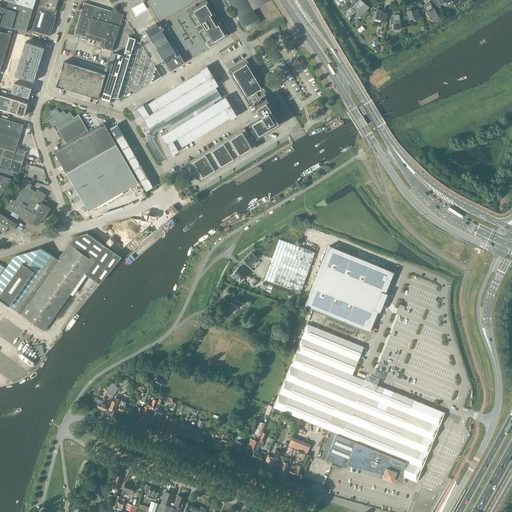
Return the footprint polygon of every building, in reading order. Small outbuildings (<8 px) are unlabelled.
[(0,24),(26,33),(35,0),(5,0),(9,1),(7,8),(0,6),(0,24)] [(58,3),(57,3),(58,0),(40,0),(32,30),(50,36),(55,21),(58,3)] [(160,20),(194,0),(148,0),(147,1),(148,1),(159,20),(159,21),(160,21),(160,20)] [(213,20),(212,19),(213,18),(212,17),(216,15),(207,0),(192,9),(214,44),(228,36),(219,21),(216,23),(215,22),(215,21),(214,22),(214,21),(213,20)] [(228,0),(246,30),(261,22),(254,9),(268,1),(267,0),(228,0)] [(366,2),(363,0),(359,0),(357,2),(355,0),(350,7),(352,9),(352,8),(357,12),(359,9),(366,2)] [(143,1),(132,8),(136,15),(147,8),(143,1)] [(115,12),(84,2),(81,11),(81,10),(80,14),(74,34),(102,42),(100,47),(113,51),(124,15),(115,12)] [(359,9),(361,11),(360,13),(362,15),(361,16),(363,18),(368,12),(366,10),(370,6),(366,2),(359,9)] [(434,8),(430,2),(429,2),(430,2),(424,5),(427,12),(426,13),(429,17),(428,17),(429,17),(430,16),(433,21),(439,17),(436,12),(438,11),(438,12),(438,11),(435,7),(434,8)] [(380,22),(385,23),(387,13),(381,12),(381,10),(377,9),(375,19),(381,20),(380,22)] [(407,11),(410,20),(416,18),(416,19),(421,18),(418,9),(412,11),(411,9),(407,11)] [(400,11),(393,11),(393,18),(391,19),(391,24),(393,24),(393,29),(400,29),(400,23),(402,23),(402,24),(402,18),(400,18),(400,11)] [(158,26),(156,23),(148,29),(173,70),(184,63),(160,25),(158,26)] [(0,70),(1,71),(1,68),(2,67),(2,66),(2,65),(3,64),(3,62),(4,61),(4,60),(4,59),(5,58),(5,56),(5,55),(6,54),(6,53),(6,52),(7,51),(7,49),(8,48),(8,47),(8,46),(9,45),(9,43),(9,42),(10,41),(10,40),(10,39),(11,38),(11,36),(11,35),(12,35),(0,31),(0,70)] [(115,53),(101,99),(110,102),(111,97),(117,99),(136,39),(129,37),(123,55),(115,53)] [(25,42),(24,47),(33,50),(35,45),(25,42)] [(35,45),(33,50),(43,53),(44,48),(35,45)] [(257,96),(259,95),(266,91),(247,59),(229,70),(233,78),(235,82),(241,90),(243,94),(248,102),(257,96)] [(56,86),(98,99),(105,74),(63,62),(56,86)] [(201,70),(202,71),(145,106),(144,104),(138,108),(149,127),(219,85),(207,66),(201,70)] [(155,66),(149,84),(154,82),(153,81),(157,79),(161,77),(159,73),(156,69),(157,69),(155,66)] [(16,71),(15,76),(20,77),(24,79),(26,74),(16,71)] [(26,74),(24,79),(34,82),(35,77),(26,74)] [(27,104),(0,95),(0,109),(24,116),(27,104)] [(226,97),(162,135),(173,154),(179,151),(178,149),(230,118),(231,119),(237,116),(226,97)] [(262,100),(260,102),(255,104),(254,104),(262,117),(249,125),(249,126),(250,125),(258,137),(257,138),(282,123),(266,97),(265,97),(266,98),(262,100)] [(49,113),(51,117),(47,120),(52,128),(56,125),(67,144),(54,151),(88,211),(138,183),(104,123),(89,131),(79,115),(74,118),(70,112),(66,114),(64,110),(60,112),(58,108),(49,113)] [(0,168),(19,174),(26,151),(16,148),(23,125),(0,117),(0,168)] [(110,128),(116,139),(124,135),(118,124),(110,128)] [(237,133),(233,135),(200,155),(196,157),(188,162),(200,181),(256,147),(245,128),(237,133)] [(116,139),(122,149),(130,145),(124,135),(116,139)] [(296,144),(278,155),(281,161),(299,150),(296,144)] [(122,149),(128,160),(136,155),(130,145),(122,149)] [(136,155),(128,160),(134,170),(142,166),(136,155)] [(324,159),(304,172),(306,176),(327,163),(324,159)] [(261,165),(243,176),(247,182),(265,171),(261,165)] [(142,166),(134,170),(140,181),(148,176),(142,166)] [(303,178),(300,174),(280,187),(282,191),(303,178)] [(0,195),(11,179),(0,175),(0,195)] [(148,176),(140,181),(146,191),(154,187),(148,176)] [(32,224),(35,226),(39,225),(42,220),(43,220),(51,209),(45,205),(47,201),(43,199),(46,195),(37,189),(35,192),(29,188),(30,184),(22,181),(21,185),(7,208),(32,224)] [(218,192),(222,198),(240,187),(237,181),(218,192)] [(265,196),(245,208),(248,213),(268,200),(265,196)] [(239,212),(219,225),(221,229),(242,216),(239,212)] [(0,231),(4,234),(8,227),(13,231),(17,224),(0,213),(0,231)] [(0,299),(44,330),(85,273),(100,284),(121,257),(87,233),(73,238),(69,243),(58,259),(41,248),(14,256),(6,269),(0,264),(0,299)] [(315,252),(279,239),(271,260),(264,279),(301,292),(315,252)] [(369,332),(378,311),(380,312),(387,293),(385,293),(394,272),(329,245),(325,256),(309,295),(305,305),(369,332)] [(258,258),(257,258),(260,255),(255,251),(253,253),(252,252),(243,260),(249,266),(252,263),(253,265),(256,262),(255,261),(258,258)] [(247,275),(239,267),(234,273),(232,276),(237,281),(239,279),(241,280),(247,275)] [(236,296),(235,300),(228,298),(226,304),(230,306),(229,308),(234,309),(234,307),(237,308),(238,304),(242,305),(244,299),(236,296)] [(296,352),(354,374),(365,346),(307,323),(296,352)] [(296,352),(273,407),(337,433),(326,459),(346,467),(346,466),(347,464),(348,464),(383,474),(383,476),(382,477),(383,478),(387,479),(388,480),(392,481),(393,482),(393,481),(394,478),(405,484),(407,478),(416,482),(427,454),(439,426),(444,412),(376,384),(364,379),(352,375),(296,352)] [(122,386),(123,387),(129,383),(127,379),(126,377),(124,374),(118,378),(121,383),(122,386)] [(162,387),(164,382),(163,382),(163,380),(158,377),(157,380),(156,379),(155,380),(156,381),(155,383),(154,385),(161,389),(162,387)] [(114,384),(112,382),(113,382),(112,382),(105,388),(104,388),(108,391),(107,393),(113,396),(119,389),(116,386),(116,385),(118,383),(116,382),(114,383),(114,384)] [(131,387),(131,386),(130,386),(129,383),(125,386),(127,390),(128,390),(124,393),(124,394),(129,396),(134,390),(131,387)] [(152,390),(146,388),(142,399),(145,401),(148,402),(152,391),(152,390)] [(156,403),(159,396),(155,394),(153,401),(152,403),(149,401),(147,407),(145,406),(139,421),(144,422),(150,408),(154,410),(156,403)] [(164,415),(159,413),(159,412),(162,405),(162,403),(164,399),(163,398),(159,397),(157,403),(156,403),(154,410),(154,411),(149,423),(159,426),(164,415)] [(105,410),(108,403),(96,398),(93,406),(98,407),(105,410)] [(115,410),(118,400),(119,399),(118,399),(116,398),(115,402),(112,401),(110,408),(111,408),(111,409),(113,410),(114,409),(115,410)] [(135,406),(135,405),(122,400),(121,401),(120,405),(118,411),(132,415),(134,408),(135,406)] [(134,417),(139,419),(143,409),(138,407),(134,417)] [(171,414),(167,412),(166,412),(165,415),(160,427),(165,429),(170,417),(171,414)] [(170,431),(175,419),(171,417),(166,429),(170,431)] [(260,435),(265,424),(259,421),(255,432),(260,435)] [(191,425),(188,424),(188,426),(185,425),(180,423),(176,432),(178,433),(177,434),(181,436),(184,437),(185,436),(186,436),(191,425)] [(204,436),(199,434),(200,431),(195,429),(195,430),(191,428),(188,437),(202,442),(204,436)] [(242,438),(238,436),(237,436),(236,437),(234,441),(234,442),(235,443),(236,444),(234,449),(241,451),(244,443),(246,439),(242,438)] [(255,450),(258,442),(250,439),(247,447),(255,450)] [(220,450),(222,442),(214,440),(212,448),(220,450)] [(254,451),(253,455),(252,458),(262,461),(265,453),(262,451),(261,453),(257,452),(259,446),(262,447),(263,444),(263,443),(264,441),(261,441),(260,440),(259,442),(258,442),(255,450),(255,451),(254,451)] [(283,452),(276,449),(275,451),(276,451),(273,457),(268,455),(265,463),(266,463),(266,464),(268,465),(269,464),(273,466),(276,459),(279,461),(283,452)] [(302,465),(306,466),(310,455),(305,454),(301,464),(302,465)] [(289,458),(282,456),(281,461),(283,462),(280,470),(281,470),(283,471),(284,471),(286,471),(289,463),(287,463),(289,458)] [(294,469),(291,468),(291,467),(288,466),(286,471),(289,472),(289,473),(293,475),(295,475),(299,477),(302,467),(296,464),(294,469)] [(118,490),(119,486),(118,486),(119,483),(121,477),(116,475),(114,481),(113,480),(111,488),(113,488),(117,489),(117,490),(118,490)] [(433,511),(452,479),(451,479),(431,511),(433,511)] [(440,511),(441,511),(442,511),(456,481),(440,511)] [(128,484),(129,483),(126,482),(123,490),(122,494),(124,494),(125,493),(126,491),(128,492),(128,493),(128,494),(131,495),(132,494),(135,486),(131,485),(128,484)] [(87,495),(101,500),(105,488),(91,483),(87,495)] [(151,486),(147,485),(145,492),(148,493),(149,493),(147,498),(152,499),(152,498),(156,499),(159,489),(151,486)] [(165,491),(157,511),(170,511),(172,507),(169,506),(171,502),(174,494),(165,491)] [(174,505),(182,507),(185,498),(178,495),(174,505)] [(124,502),(119,501),(121,498),(121,497),(117,496),(115,500),(115,502),(112,501),(112,502),(111,505),(110,505),(106,511),(110,511),(112,509),(113,507),(114,505),(122,508),(124,502)] [(154,511),(156,508),(158,503),(151,501),(148,510),(153,511),(154,511)] [(133,511),(136,506),(135,506),(132,505),(128,503),(126,509),(130,511),(129,511),(133,511)] [(204,511),(206,508),(201,506),(200,509),(198,508),(199,505),(191,503),(189,507),(199,511),(198,511),(204,511)]
